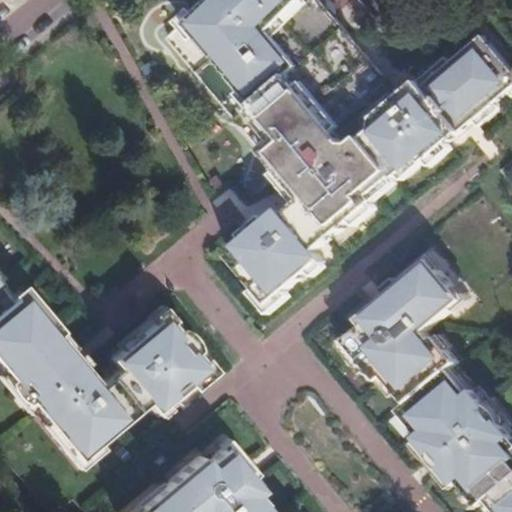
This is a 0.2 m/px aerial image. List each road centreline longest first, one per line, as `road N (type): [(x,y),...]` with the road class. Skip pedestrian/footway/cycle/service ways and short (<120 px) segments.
road 1 (residential): [(433,511),(308,358),(281,378)]
road 2 (residential): [(281,378),(248,407),(334,511)]
road 3 (residential): [(281,378),(185,265)]
